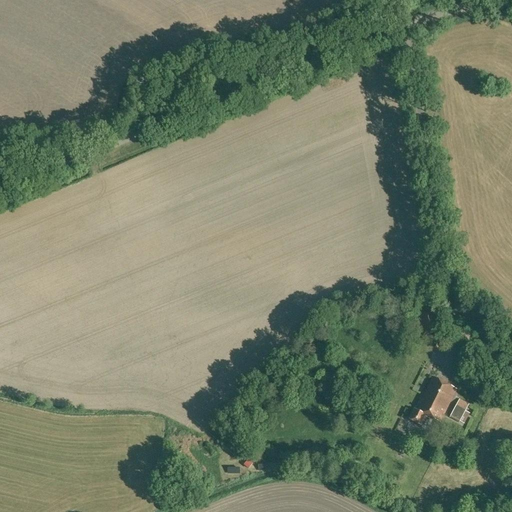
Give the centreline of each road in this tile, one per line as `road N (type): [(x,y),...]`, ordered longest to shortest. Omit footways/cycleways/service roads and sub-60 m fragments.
road 1 (unclassified): [(0,190),(404,25)]
road 2 (unclassified): [(404,25),(454,313),(463,334),(511,356)]
